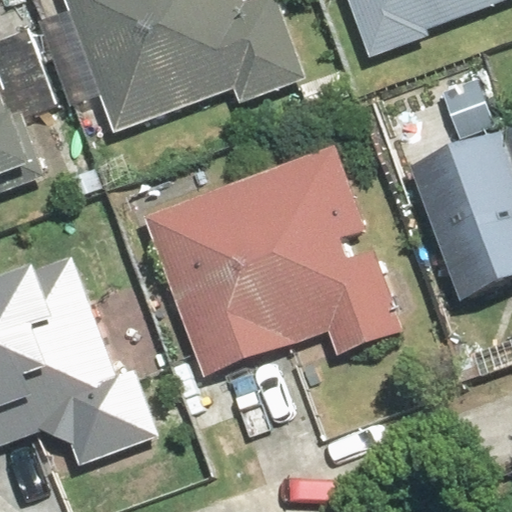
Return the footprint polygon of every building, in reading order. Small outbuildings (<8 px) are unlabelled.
[(76,0),(82,13),(53,24),(87,114),(116,103),(130,139),(247,95),(253,109),(322,82),(291,0),(271,0),(259,5),(257,0),(76,0)] [(511,0),(362,0),(387,62),(511,12),(511,0)] [(2,36),(0,37),(0,193),(60,166),(41,123),(74,109),(40,34),(8,49),(2,36)] [(470,317),(511,300),(511,141),(415,181),(470,317)] [(156,232),(212,384),(341,336),(353,369),(428,341),(359,156),(156,232)] [(106,260),(0,299),(0,456),(77,427),(93,471),(175,440),(106,260)]
